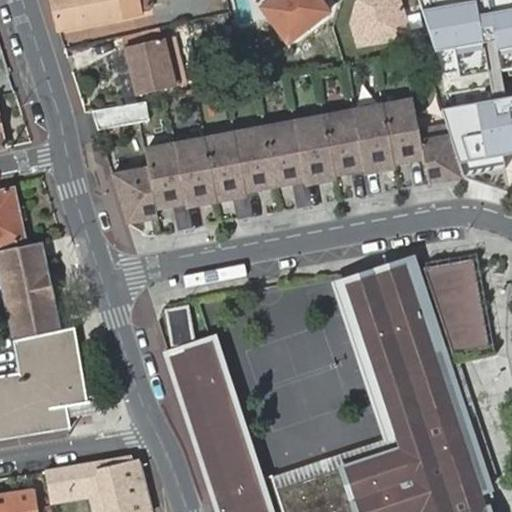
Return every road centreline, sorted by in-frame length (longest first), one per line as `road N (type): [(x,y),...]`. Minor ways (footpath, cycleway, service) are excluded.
road 1 (residential): [(102,280),(447,216),(511,225)]
road 2 (tertiary): [(102,280),(137,395),(159,433)]
road 3 (residential): [(0,460),(159,433)]
road 4 (tertiary): [(20,0),(66,154)]
road 5 (tertiary): [(66,154),(102,280)]
